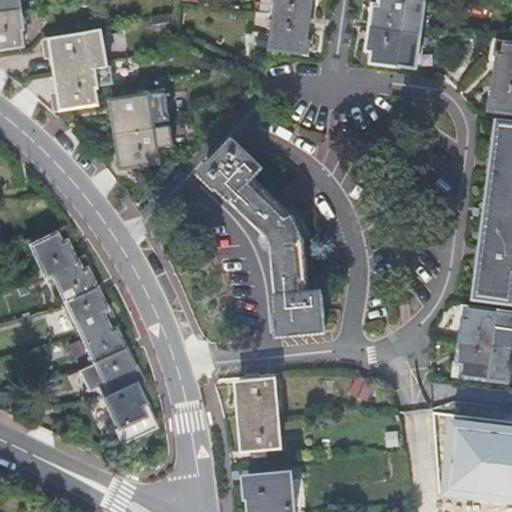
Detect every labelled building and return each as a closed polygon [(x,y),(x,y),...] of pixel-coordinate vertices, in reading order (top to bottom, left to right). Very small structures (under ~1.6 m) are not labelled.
[(0,0),(0,17),(21,14),(19,0),(0,0)] [(312,0),(279,0),(272,51),(305,55),(312,0)] [(426,4),(409,2),(396,0),(375,0),(371,30),(421,37),(426,4)] [(24,31),(21,14),(0,17),(0,51),(24,47),(21,31),(24,31)] [(416,70),(421,37),(371,30),(366,64),(400,68),(400,67),(416,70)] [(56,57),(59,78),(95,73),(95,71),(108,67),(103,35),(46,44),(49,58),(56,57)] [(511,46),(501,45),(492,113),(511,115),(511,46)] [(95,73),(59,78),(62,96),(54,97),(56,112),(97,105),(95,89),(113,86),(111,70),(95,73)] [(118,140),(154,133),(154,131),(153,126),(170,124),(166,96),(149,99),(133,101),(124,102),(113,104),(118,140)] [(511,125),(498,124),(475,300),(511,304),(511,125)] [(144,166),(159,164),(157,150),(173,148),(170,129),(157,131),(154,131),(154,133),(118,140),(123,169),(133,168),(144,166)] [(279,317),(281,338),(326,332),(323,295),(310,296),(305,241),(296,219),(284,208),(264,190),(278,175),(236,144),(204,176),(219,191),(221,189),(243,210),(241,212),(267,236),(264,237),(270,252),(273,251),(276,287),(279,287),(281,317),(279,317)] [(131,386),(139,382),(133,370),(132,371),(113,334),(115,333),(104,310),(102,310),(84,274),(86,273),(81,260),(73,264),(65,247),(67,246),(61,235),(28,249),(43,281),(50,277),(92,368),(77,372),(87,394),(96,390),(100,398),(131,386)] [(459,323),(464,323),(466,309),(474,310),(474,308),(462,306),(459,323)] [(495,345),(511,347),(511,315),(499,314),(474,310),(466,309),(464,323),(461,342),(494,346),(495,345)] [(511,348),(494,346),(461,342),(459,362),(457,376),(489,381),(508,384),(511,355),(511,348)] [(369,400),(375,384),(357,377),(351,393),(369,400)] [(241,417),(277,414),(274,381),(259,382),(249,383),(238,385),(241,417)] [(131,386),(100,398),(114,429),(110,431),(117,446),(153,430),(141,403),(139,404),(131,386)] [(280,447),(277,414),(241,417),(245,450),(254,449),(263,448),(280,447)] [(511,426),(452,419),(442,496),(511,504),(511,426)] [(294,511),(291,476),(247,480),(248,499),(251,498),(251,511),(294,511)]
